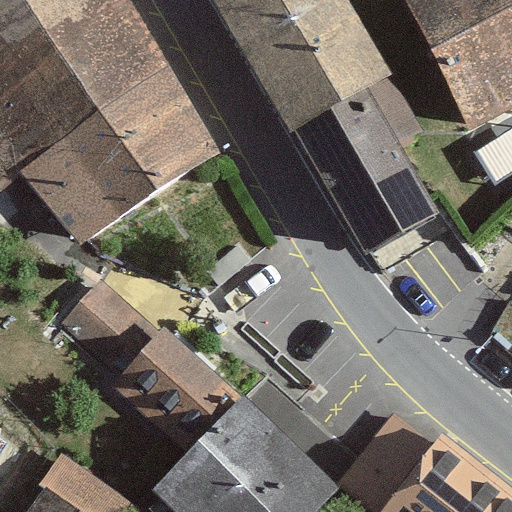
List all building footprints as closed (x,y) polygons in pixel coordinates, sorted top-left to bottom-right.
[(0,0),(0,196),(25,181),(68,252),(218,162),(120,0),(0,0)] [(286,133),(361,91),(387,76),(343,0),(205,0),(283,135),(286,133)] [(511,0),(414,0),(477,119),(511,100),(511,0)] [(361,261),(436,218),(361,91),(286,133),(361,261)] [(114,385),(174,448),(228,398),(168,334),(159,338),(88,283),(57,323),(125,375),(114,385)] [(168,511),(315,511),(337,490),(241,397),(148,492),(168,511)] [(393,419),(340,486),(372,511),(511,511),(511,500),(440,443),(433,451),(393,419)] [(25,511),(73,511),(42,489),(25,511)]
